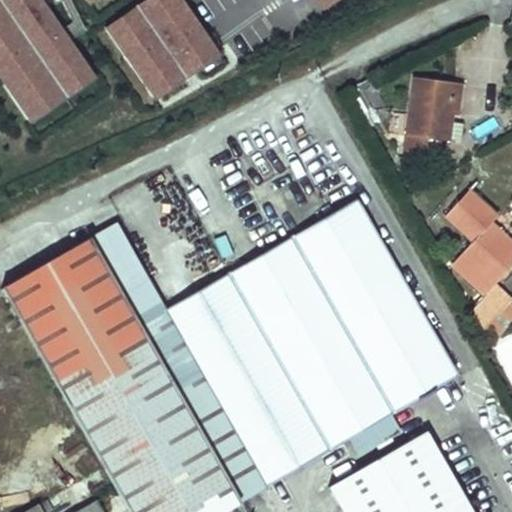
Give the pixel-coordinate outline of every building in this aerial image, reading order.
[(25,0),(0,0),(0,106),(20,135),(88,88),(25,0)] [(67,0),(82,21),(112,0),(67,0)] [(169,0),(166,0),(100,43),(149,117),(217,73),(169,0)] [(317,0),(319,2),(312,6),(322,21),(353,1),(352,0),(317,0)] [(413,81),(398,154),(433,161),(436,147),(441,148),(448,118),(454,89),(413,81)] [(369,86),(348,96),(368,134),(388,123),(369,86)] [(464,92),(454,89),(448,118),(458,120),(464,92)] [(463,194),(452,207),(461,215),(472,201),(463,194)] [(462,323),(479,337),(483,332),(505,306),(492,295),(483,287),(495,273),(504,281),(511,271),(511,257),(483,233),(490,226),(494,220),(472,201),(461,215),(452,207),(441,220),(472,246),(459,261),(466,267),(452,283),(478,304),(462,323)] [(352,206),(162,314),(264,493),(346,443),(354,458),(391,437),(383,422),(452,382),(352,206)] [(483,233),(511,257),(511,244),(490,226),(483,233)] [(162,314),(115,231),(1,296),(127,511),(229,511),(264,493),(162,314)] [(445,277),(452,283),(466,267),(459,261),(445,277)] [(492,295),(504,281),(495,273),(483,287),(492,295)] [(505,306),(483,332),(495,342),(511,321),(511,298),(505,306)] [(460,511),(418,440),(322,496),(330,511),(460,511)]
